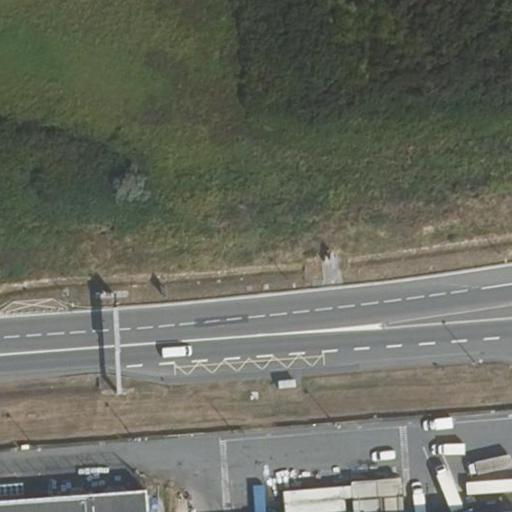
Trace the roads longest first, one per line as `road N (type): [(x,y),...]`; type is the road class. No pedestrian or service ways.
road 1 (tertiary): [(511,291),(0,336)]
road 2 (tertiary): [(0,367),(511,331)]
